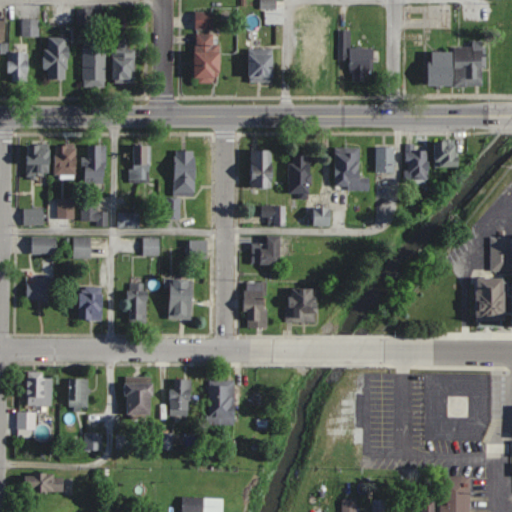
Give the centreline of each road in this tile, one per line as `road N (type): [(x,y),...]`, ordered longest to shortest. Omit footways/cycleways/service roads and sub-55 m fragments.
road 1 (primary): [(488,115),(0,116)]
road 2 (residential): [(0,422),(3,116)]
road 3 (residential): [(271,349),(0,347)]
road 4 (residential): [(226,349),(227,116)]
road 5 (residential): [(511,350),(383,350)]
